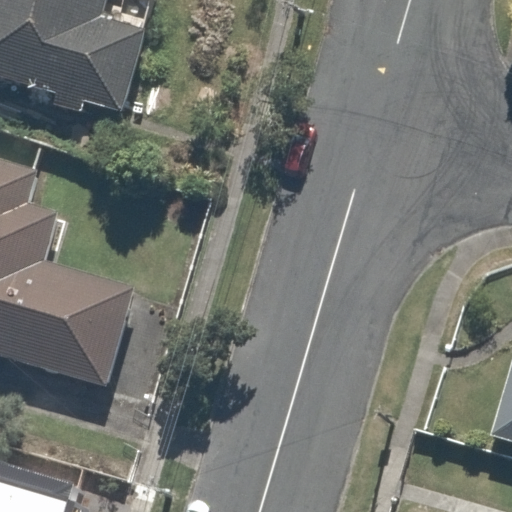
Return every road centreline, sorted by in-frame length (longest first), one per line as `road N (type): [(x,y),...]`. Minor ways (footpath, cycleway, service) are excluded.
road 1 (residential): [(378,126),(261,511)]
road 2 (residential): [(378,126),(511,162)]
road 3 (residential): [(414,0),(378,126)]
